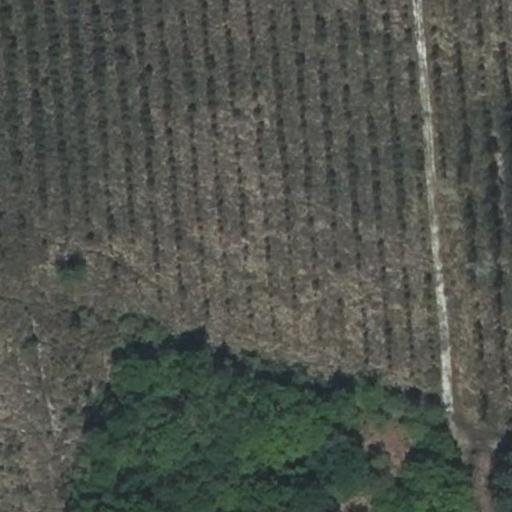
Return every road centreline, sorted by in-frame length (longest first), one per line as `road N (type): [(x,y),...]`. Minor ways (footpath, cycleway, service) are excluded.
road 1 (track): [(511,448),(0,307)]
road 2 (track): [(458,511),(412,0)]
